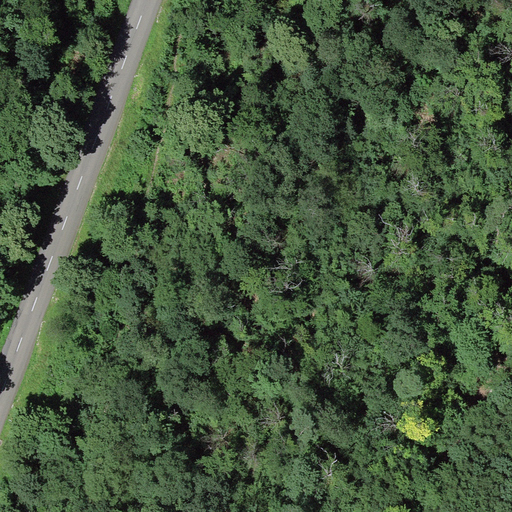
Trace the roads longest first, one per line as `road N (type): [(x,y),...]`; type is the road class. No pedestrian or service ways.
road 1 (secondary): [(0,397),(149,0)]
road 2 (track): [(427,511),(511,364)]
